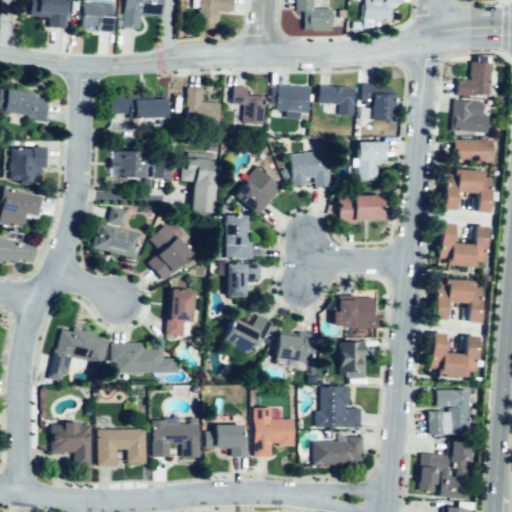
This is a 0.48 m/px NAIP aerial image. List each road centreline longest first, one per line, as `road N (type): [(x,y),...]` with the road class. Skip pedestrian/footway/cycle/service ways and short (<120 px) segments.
road 1 (residential): [(384,511),(434,0)]
road 2 (tertiary): [(467,33),(332,55),(90,62),(0,53)]
road 3 (residential): [(22,495),(25,332),(70,213),(90,62)]
road 4 (residential): [(385,502),(225,495),(122,504),(0,494)]
road 5 (secondary): [(511,253),(493,497)]
